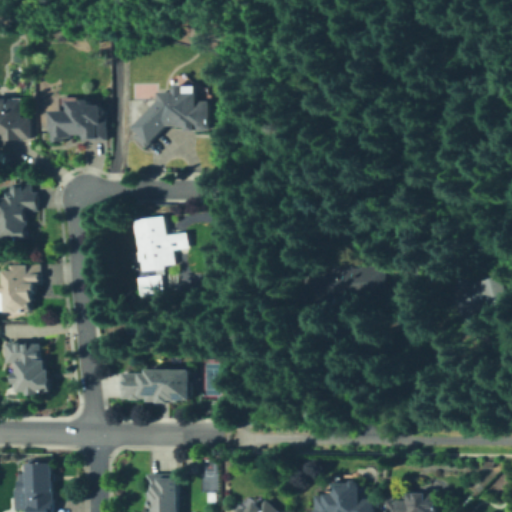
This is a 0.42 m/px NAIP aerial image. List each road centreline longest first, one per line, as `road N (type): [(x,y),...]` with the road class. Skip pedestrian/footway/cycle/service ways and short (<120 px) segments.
road 1 (residential): [(511,436),(238,434)]
road 2 (residential): [(94,431),(77,252),(76,204),(84,190)]
road 3 (residential): [(221,434),(0,429)]
road 4 (residential): [(84,190),(217,187)]
